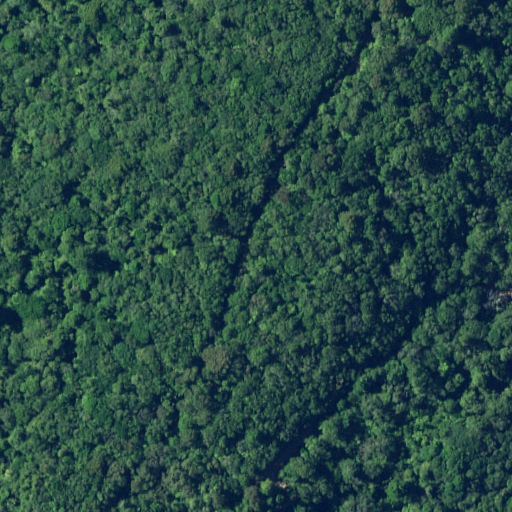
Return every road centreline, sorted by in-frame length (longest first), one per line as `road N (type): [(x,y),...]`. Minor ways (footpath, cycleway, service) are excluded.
road 1 (track): [(415,0),(184,386),(86,511)]
road 2 (track): [(182,511),(252,485),(460,299),(511,295)]
